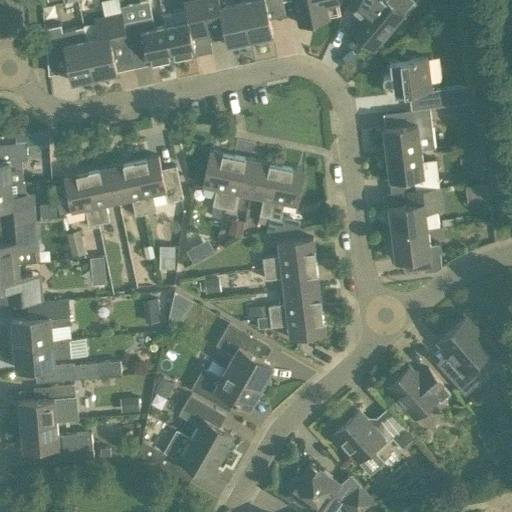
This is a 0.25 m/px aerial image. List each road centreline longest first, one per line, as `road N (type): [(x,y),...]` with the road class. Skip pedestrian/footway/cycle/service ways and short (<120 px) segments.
road 1 (residential): [(390,328),(367,289),(340,100),(323,74),(280,66),(72,112),(43,104),(7,66)]
road 2 (residential): [(390,328),(280,429),(232,511)]
road 3 (residential): [(511,253),(471,267),(390,328)]
